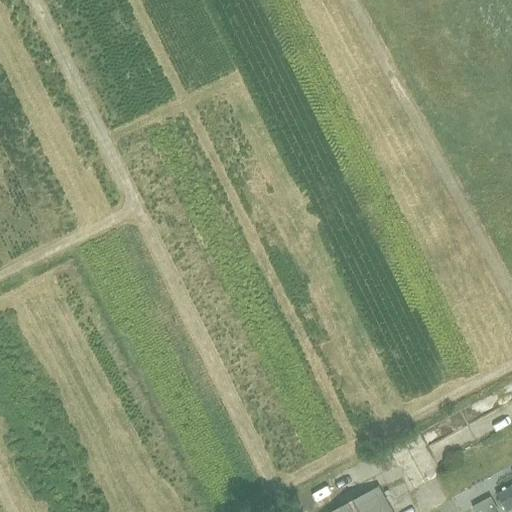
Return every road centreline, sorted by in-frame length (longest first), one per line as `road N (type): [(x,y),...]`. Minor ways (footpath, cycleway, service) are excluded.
road 1 (track): [(0,281),(138,212),(34,0)]
road 2 (track): [(243,511),(277,493),(138,212)]
